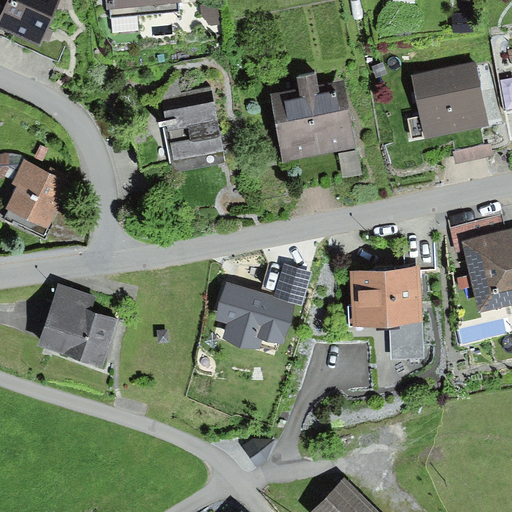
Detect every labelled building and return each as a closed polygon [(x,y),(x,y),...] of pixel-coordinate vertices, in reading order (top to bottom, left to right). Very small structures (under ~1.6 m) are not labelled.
[(8,0),(0,20),(0,31),(41,50),(47,36),(62,0),(8,0)] [(106,0),(108,20),(182,13),(180,0),(106,0)] [(220,8),(201,7),(202,18),(211,27),(225,25),(224,15),(220,8)] [(473,15),(454,15),(454,33),(473,33),(473,15)] [(477,64),(412,77),(425,139),(449,134),(489,126),(477,64)] [(400,67),(385,66),(384,81),(400,81),(400,67)] [(182,94),(179,76),(160,96),(174,173),(224,164),(210,89),(182,94)] [(299,92),(270,97),(282,164),(357,150),(345,83),(318,88),(316,77),(297,81),(299,92)] [(40,146),(35,159),(44,162),(49,150),(40,146)] [(493,146),(453,154),(455,165),(495,157),(493,146)] [(358,152),(339,155),(343,180),(362,176),(358,152)] [(14,182),(24,161),(26,157),(14,155),(5,155),(0,156),(0,178),(4,181),(6,179),(14,182)] [(72,184),(24,161),(14,182),(12,185),(19,189),(4,220),(44,240),(72,184)] [(463,244),(506,234),(502,215),(449,227),(453,246),(463,244)] [(511,232),(506,234),(463,244),(479,313),(511,305),(511,232)] [(404,240),(406,269),(419,268),(437,268),(435,239),(404,240)] [(283,264),(274,296),(295,302),(303,304),(312,272),(283,264)] [(406,269),(350,271),(352,320),(389,318),(391,363),(423,362),(419,268),(406,269)] [(96,292),(59,278),(36,337),(103,362),(122,313),(92,302),(96,292)] [(274,296),(225,284),(214,320),(227,323),(223,339),(240,349),(260,349),(263,340),(283,346),(295,302),(274,296)] [(169,327),(157,328),(158,341),(170,340),(169,327)] [(275,439),(252,437),(243,443),(257,464),(267,458),(275,439)] [(384,511),(344,473),(309,509),(312,511),(384,511)] [(250,511),(241,503),(233,511),(250,511)]
